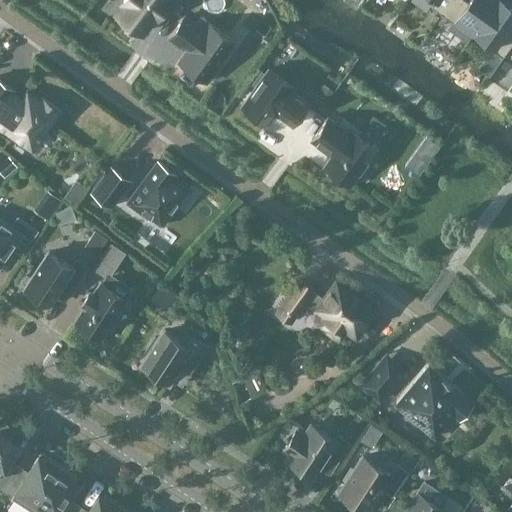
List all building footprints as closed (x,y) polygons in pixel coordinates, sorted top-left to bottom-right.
[(124,2),(116,13),(141,32),(152,17),(153,18),(164,3),(173,10),(179,0),(122,0),(122,1),(124,2)] [(430,6),(441,14),(451,0),(430,0),(433,2),(430,6)] [(467,0),(467,1),(465,0),(451,0),(441,14),(471,35),(496,0),(467,0)] [(511,7),(501,0),(496,0),(471,35),(501,57),(511,41),(511,33),(505,28),(511,19),(511,7)] [(205,81),(235,41),(206,21),(201,28),(183,15),(168,37),(186,49),(177,61),(205,81)] [(240,106),(264,124),(273,112),(290,125),(306,104),(288,91),(292,86),(267,68),(264,73),(260,71),(251,83),(254,86),(240,106)] [(13,90),(0,80),(0,127),(3,124),(34,146),(60,110),(41,97),(39,99),(26,89),(20,97),(12,91),(13,90)] [(327,173),(344,185),(346,182),(349,184),(375,148),(349,129),(347,131),(326,116),(310,139),(331,154),(323,166),(329,170),(327,173)] [(137,186),(126,202),(148,218),(149,216),(161,225),(190,185),(156,160),(142,179),(144,181),(139,188),(137,186)] [(109,166),(90,191),(110,206),(129,180),(109,166)] [(59,225),(70,212),(60,203),(49,216),(59,225)] [(0,261),(10,246),(20,253),(36,230),(17,217),(10,226),(0,219),(0,261)] [(92,251),(102,237),(90,228),(80,241),(92,251)] [(110,242),(92,268),(108,278),(125,252),(110,242)] [(69,266),(46,251),(23,286),(47,302),(56,288),(66,295),(85,265),(75,258),(69,266)] [(316,308),(314,312),(325,320),(318,330),(336,342),(343,332),(354,340),(375,309),(336,282),(324,299),(313,291),(314,290),(298,278),(275,312),(291,324),(308,302),(316,308)] [(80,302),(83,304),(73,319),(99,336),(107,323),(111,325),(119,313),(116,310),(124,297),(99,281),(91,292),(88,290),(80,302)] [(146,353),(140,363),(150,370),(148,373),(159,380),(161,377),(166,380),(173,370),(183,377),(205,343),(185,330),(179,340),(162,329),(156,338),(153,335),(143,350),(146,353)] [(427,366),(395,404),(433,437),(452,414),(459,419),(472,403),(427,366)] [(369,372),(359,384),(378,400),(388,388),(369,372)] [(0,490),(14,469),(4,463),(17,443),(8,437),(13,430),(1,423),(0,424),(0,490)] [(294,464),(303,470),(311,475),(322,458),(332,465),(347,441),(336,434),(333,439),(326,434),(318,428),(317,428),(309,423),(302,434),(295,429),(282,449),(289,454),(286,459),(294,464)] [(0,490),(30,510),(60,465),(44,454),(41,458),(37,456),(24,476),(14,469),(0,490)] [(342,477),(345,479),(337,492),(365,510),(380,487),(390,493),(405,470),(387,458),(381,468),(361,455),(352,468),(349,466),(342,477)] [(30,510),(32,511),(72,511),(74,509),(64,502),(77,482),(73,480),(76,475),(60,465),(30,510)] [(511,474),(501,487),(511,496),(511,474)] [(454,511),(459,505),(448,497),(441,507),(433,502),(434,502),(425,496),(425,497),(416,491),(402,511),(454,511)] [(115,511),(120,504),(104,494),(101,498),(97,496),(86,511),(79,511),(74,509),(72,511),(115,511)]
